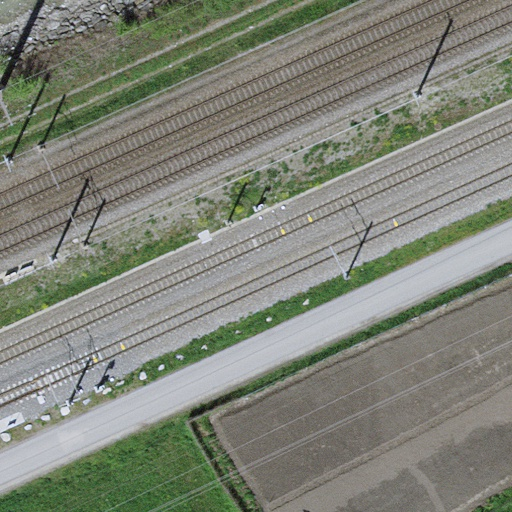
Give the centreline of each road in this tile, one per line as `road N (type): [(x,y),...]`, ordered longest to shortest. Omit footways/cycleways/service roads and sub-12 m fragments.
road 1 (unclassified): [(0,482),(511,246)]
road 2 (track): [(0,141),(308,0)]
